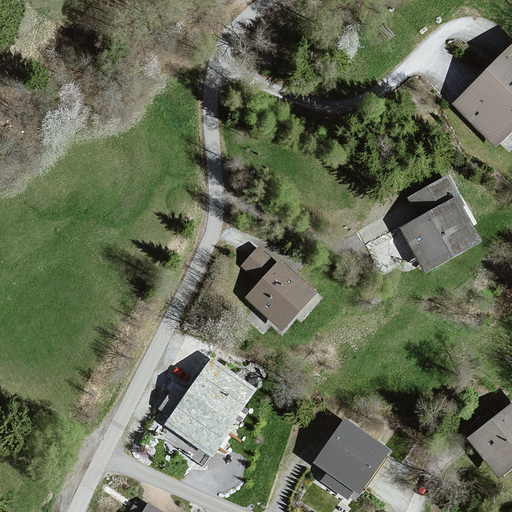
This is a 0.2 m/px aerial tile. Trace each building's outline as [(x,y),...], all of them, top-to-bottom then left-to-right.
[(511,132),(511,42),(450,103),(495,149),(511,132)] [(485,237),(447,172),(405,196),(417,216),(399,227),(425,272),(485,237)] [(275,260),(258,245),(240,265),(260,282),(247,296),(282,328),(316,292),(279,258),(275,260)] [(258,387),(210,355),(165,422),(213,455),(258,387)] [(174,386),(162,404),(172,411),(184,392),(174,386)] [(511,466),(511,400),(466,436),(499,477),(511,466)] [(391,446),(345,415),(313,462),(327,471),(320,480),(348,499),(355,489),(359,492),(391,446)] [(165,511),(148,502),(143,510),(133,504),(127,511),(165,511)]
